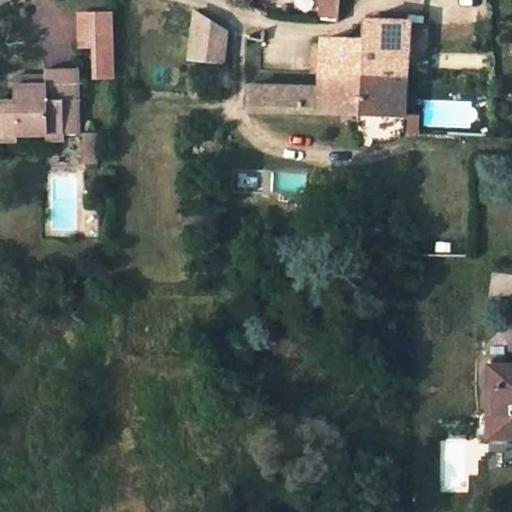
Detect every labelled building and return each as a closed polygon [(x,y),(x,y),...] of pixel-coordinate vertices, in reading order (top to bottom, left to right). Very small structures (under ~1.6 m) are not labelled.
[(339,0),(322,0),(322,21),(338,23),(339,0)] [(222,64),(226,29),(213,22),(195,12),(190,61),(222,64)] [(82,15),(83,46),(99,45),(114,45),(114,14),(82,15)] [(363,21),(361,40),(361,74),(407,76),(409,23),(363,21)] [(361,40),(324,40),(323,44),(314,44),(313,73),(322,73),(361,74),(361,40)] [(115,77),(114,45),(99,45),(99,77),(115,77)] [(13,101),(0,101),(0,142),(16,142),(16,135),(45,134),(45,141),(63,142),(63,134),(76,134),(75,69),(45,70),(45,72),(46,83),(12,84),(13,101)] [(12,73),(12,84),(46,83),(45,72),(12,73)] [(404,127),(405,114),(407,76),(361,74),(322,73),(321,89),(249,87),(248,111),(359,113),(358,127),(365,126),(366,129),(371,134),(378,136),(381,136),(382,137),(387,136),(391,134),(395,131),(398,127),(404,127)] [(83,133),(83,155),(81,155),(81,163),(84,163),(96,164),(96,133),(83,133)] [(511,367),(488,367),(487,437),(511,437),(511,367)]
